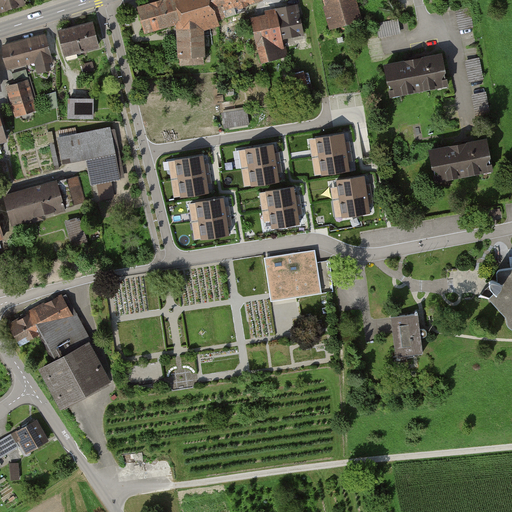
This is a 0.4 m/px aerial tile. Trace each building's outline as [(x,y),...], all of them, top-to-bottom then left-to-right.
[(26,0),(0,0),(0,9),(1,14),(28,7),(26,0)] [(177,0),(171,0),(141,9),(148,34),(179,25),(185,23),(177,0)] [(177,0),(185,23),(179,25),(182,59),(209,57),(208,31),(222,27),(220,17),(214,0),(177,0)] [(264,0),(214,0),(220,17),(265,2),(264,0)] [(358,0),(324,0),(333,30),(365,21),(358,0)] [(470,4),(456,7),(461,27),(474,24),(470,4)] [(270,15),(255,19),(264,61),(289,56),(287,49),(310,44),(302,5),(269,12),(270,15)] [(96,22),(61,31),(68,57),(103,48),(96,22)] [(47,34),(4,46),(11,71),(38,63),(39,66),(55,61),(47,34)] [(447,53),(387,65),(394,98),(453,86),(447,53)] [(481,58),(467,61),(472,83),(486,80),(481,58)] [(308,72),(287,75),(290,95),(311,93),(308,72)] [(30,79),(8,86),(18,117),(39,110),(30,79)] [(58,92),(50,93),(52,106),(60,105),(58,92)] [(489,93),(475,94),(477,114),(491,113),(489,93)] [(97,99),(71,98),(70,119),(96,120),(97,99)] [(250,127),(249,107),(224,108),(225,128),(250,127)] [(114,126),(59,137),(65,165),(88,160),(93,184),(125,178),(114,126)] [(344,136),(319,140),(324,175),(349,171),(344,136)] [(492,137),(432,150),(440,184),(499,171),(492,137)] [(274,147),(248,150),(254,185),(279,182),(274,147)] [(203,157),(177,161),(183,196),(208,192),(203,157)] [(88,173),(68,179),(76,206),(96,201),(88,173)] [(364,176),(338,180),(344,215),(369,211),(364,176)] [(60,180),(6,195),(15,226),(69,211),(60,180)] [(293,188),(268,192),(273,227),(299,223),(293,188)] [(223,200),(198,203),(203,238),(228,235),(223,200)] [(82,216),(65,222),(73,247),(90,242),(82,216)] [(315,250),(265,258),(272,301),(322,293),(315,250)] [(501,294),(495,299),(511,317),(511,270),(506,271),(507,277),(505,278),(506,284),(497,290),(501,294)] [(60,361),(44,369),(66,411),(118,383),(68,291),(9,322),(22,346),(46,334),(60,361)] [(422,314),(394,318),(400,357),(427,353),(422,314)] [(38,421),(17,433),(30,455),(51,443),(38,421)] [(13,435),(0,439),(0,458),(19,451),(13,435)]
